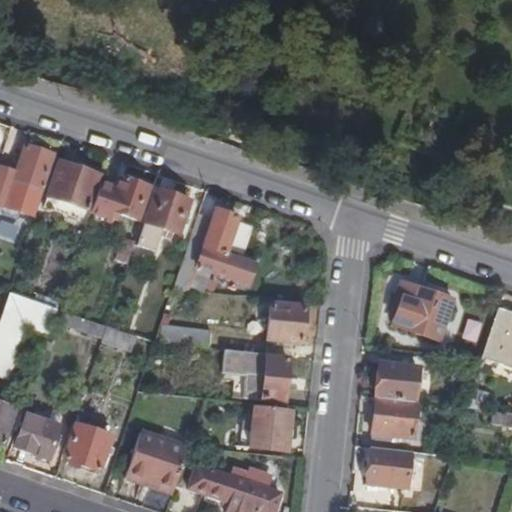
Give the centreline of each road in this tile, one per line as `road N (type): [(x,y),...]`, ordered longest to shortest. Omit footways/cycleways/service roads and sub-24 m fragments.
road 1 (residential): [(0,95),(361,219)]
road 2 (residential): [(325,511),(361,219)]
road 3 (residential): [(361,219),(511,269)]
